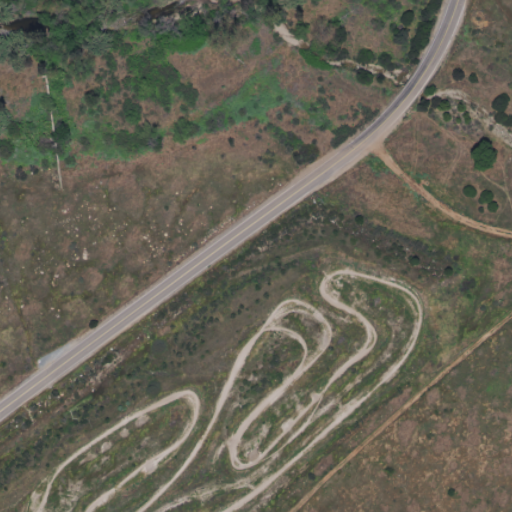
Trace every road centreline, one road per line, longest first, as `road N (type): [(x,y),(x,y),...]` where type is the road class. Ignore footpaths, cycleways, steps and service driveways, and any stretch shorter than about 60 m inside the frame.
road 1 (tertiary): [(0,419),(371,143),(438,58),(462,0)]
road 2 (track): [(511,237),(416,189),(371,143)]
